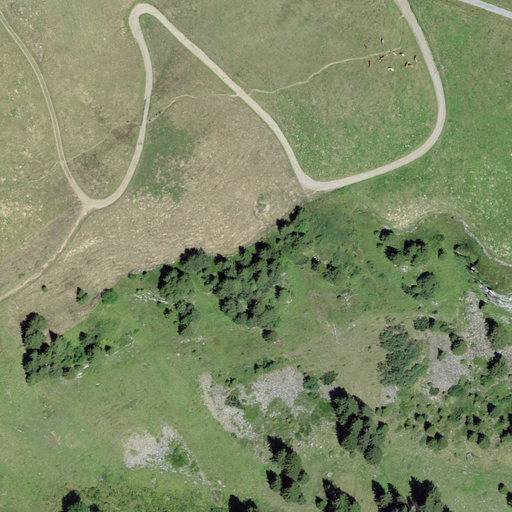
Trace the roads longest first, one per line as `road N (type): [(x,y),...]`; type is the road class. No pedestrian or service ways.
road 1 (track): [(415,25),(443,105),(437,135),(419,156),(323,186),(303,179),(268,116),(205,57),(155,12),(136,11),(149,94),(129,182),(118,199),(101,204),(84,198),(67,168),(42,78),(0,9)]
road 2 (track): [(93,202),(55,255),(0,298)]
